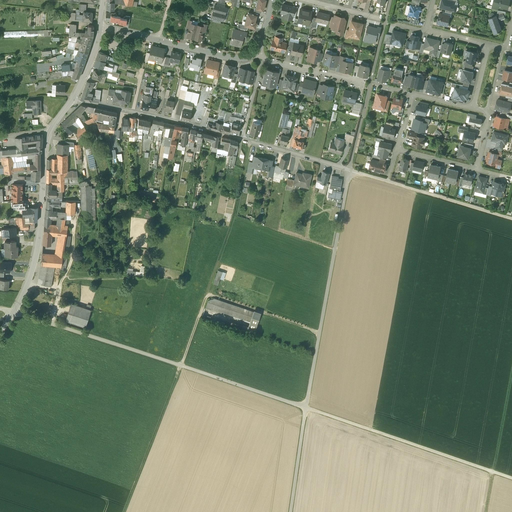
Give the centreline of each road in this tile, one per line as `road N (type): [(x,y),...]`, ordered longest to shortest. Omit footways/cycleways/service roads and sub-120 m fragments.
road 1 (track): [(14,312),(511,478)]
road 2 (track): [(348,170),(290,511)]
road 3 (residential): [(348,170),(72,100)]
road 4 (residential): [(14,312),(36,256),(48,131),(72,100)]
road 5 (track): [(511,218),(348,170)]
road 6 (residential): [(101,27),(241,60),(257,53)]
road 7 (track): [(124,511),(180,365)]
road 8 (track): [(511,385),(485,511)]
